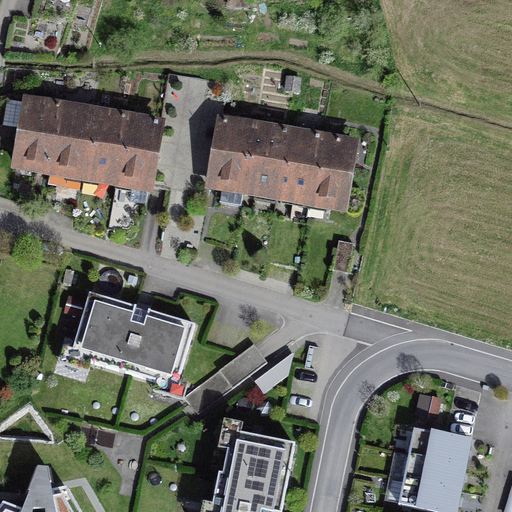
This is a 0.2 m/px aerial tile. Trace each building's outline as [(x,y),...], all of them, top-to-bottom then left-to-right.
[(160,128),(150,188),(209,197),(211,185),(221,126),(228,85),(169,75),(160,128)] [(300,80),(287,79),(286,91),(298,92),(300,80)] [(51,171),(61,112),(27,106),(17,165),(51,171)] [(61,112),(51,171),(83,176),(93,117),(61,112)] [(116,182),(126,123),(93,117),(83,176),(116,182)] [(126,123),(116,182),(133,185),(130,203),(147,205),(150,188),(160,128),(126,123)] [(244,191),(254,131),(221,126),(211,185),(222,187),(219,204),(241,208),(244,191)] [(277,196),(287,137),(254,131),(244,191),(277,196)] [(310,202),(320,142),(287,137),(277,196),(310,202)] [(320,142),(310,202),(344,207),(354,148),(320,142)] [(353,245),(339,242),(333,271),(347,274),(353,245)] [(63,285),(70,287),(74,272),(66,270),(63,285)] [(136,309),(90,296),(71,358),(176,389),(195,327),(149,313),(148,315),(135,312),(136,309)] [(197,412),(270,362),(257,344),(184,393),(197,412)] [(414,431),(409,456),(465,467),(470,442),(414,431)] [(282,511),(295,446),(231,434),(223,476),(219,475),(211,511),(282,511)] [(460,492),(465,467),(409,456),(404,480),(460,492)] [(430,511),(456,511),(460,492),(404,480),(398,506),(430,511)] [(4,503),(0,508),(0,511),(79,511),(66,489),(51,492),(55,511),(22,511),(4,503)]
